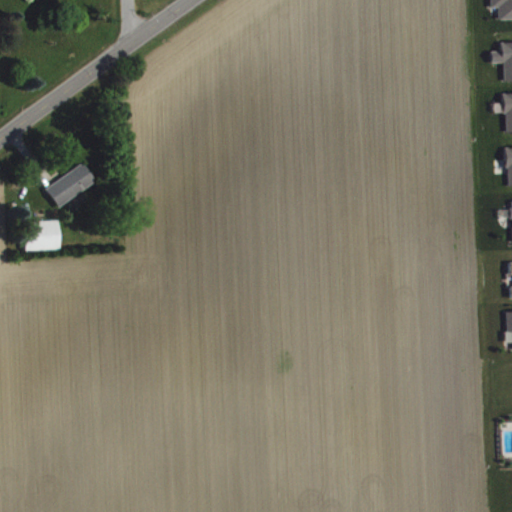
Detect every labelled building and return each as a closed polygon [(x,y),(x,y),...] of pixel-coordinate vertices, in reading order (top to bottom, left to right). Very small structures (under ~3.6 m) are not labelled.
[(511,0),(491,0),(491,13),(499,13),(499,25),(511,24),(511,0)] [(511,40),(496,41),(497,60),(499,60),(500,79),(511,78),(511,40)] [(511,90),(498,91),(499,111),(501,111),(502,130),(511,129),(511,90)] [(511,145),(500,146),(501,165),(503,165),(504,184),(511,183),(511,145)] [(96,187),(83,168),(46,195),(59,213),(96,187)] [(60,255),(59,226),(25,227),(27,257),(60,255)] [(511,309),(503,310),(503,329),(509,329),(509,348),(511,347),(511,309)]
